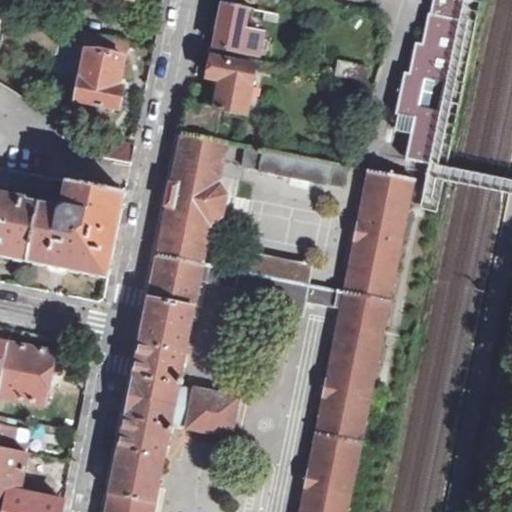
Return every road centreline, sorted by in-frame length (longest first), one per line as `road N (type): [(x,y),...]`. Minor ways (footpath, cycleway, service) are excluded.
road 1 (residential): [(126,329),(190,0)]
road 2 (residential): [(87,511),(126,329)]
road 3 (unclassified): [(0,308),(126,329)]
road 4 (residential): [(486,511),(511,389)]
